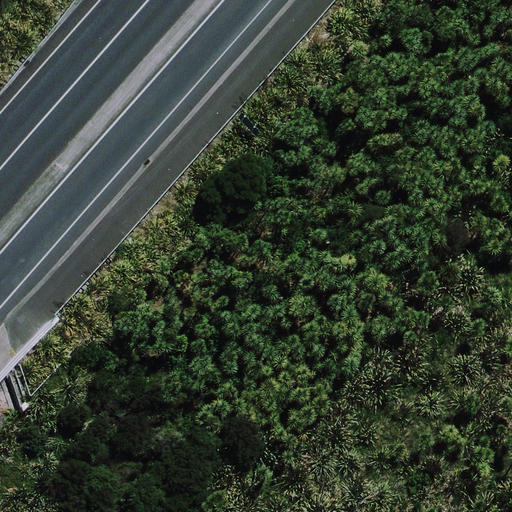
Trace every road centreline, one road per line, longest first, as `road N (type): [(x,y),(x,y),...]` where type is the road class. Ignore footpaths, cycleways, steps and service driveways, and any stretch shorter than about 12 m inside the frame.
road 1 (primary): [(250,0),(0,283)]
road 2 (primary): [(0,163),(140,0)]
